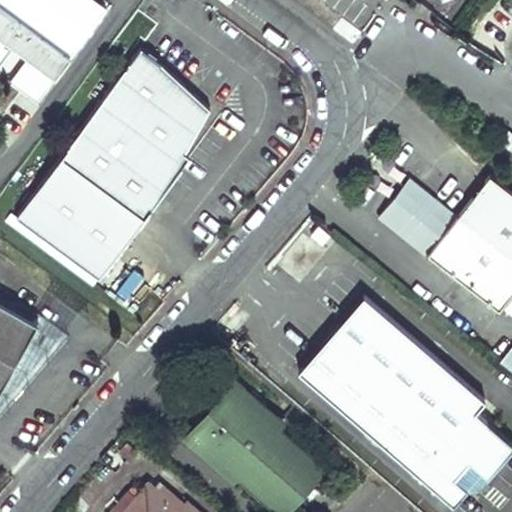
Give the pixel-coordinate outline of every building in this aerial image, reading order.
[(106,4),(100,0),(0,0),(0,60),(13,43),(28,53),(38,61),(23,82),(41,95),(106,4)] [(185,151),(209,108),(160,63),(161,62),(139,47),(15,216),(98,276),(188,154),(185,151)] [(38,99),(41,95),(23,82),(38,61),(28,53),(9,78),(38,99)] [(511,191),(491,175),(428,254),(501,311),(511,296),(511,191)] [(124,302),(141,282),(132,275),(115,295),(124,302)] [(39,320),(0,389),(0,418),(90,315),(53,294),(39,320)] [(364,294),(300,371),(456,505),(470,489),(481,489),(479,477),(489,477),(511,450),(511,440),(478,413),(489,401),(364,294)] [(0,297),(0,389),(39,320),(0,297)] [(511,345),(498,362),(511,373),(511,345)] [(233,385),(186,440),(274,511),(289,511),(322,472),(275,435),(283,426),(233,385)] [(124,511),(123,511),(176,511),(175,511),(183,503),(158,483),(153,488),(149,484),(139,495),(131,488),(117,505),(124,511)] [(183,503),(175,511),(176,511),(200,511),(186,499),(183,503)]
